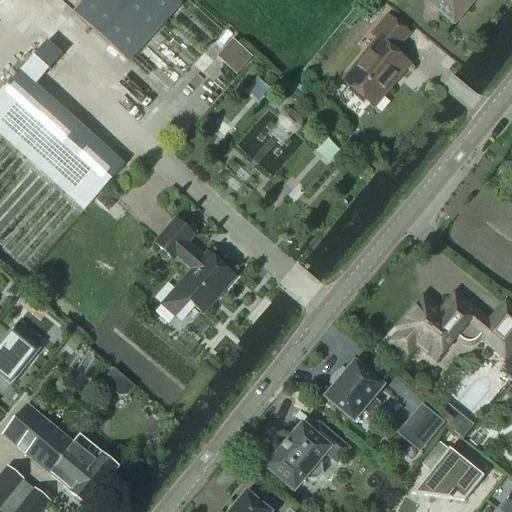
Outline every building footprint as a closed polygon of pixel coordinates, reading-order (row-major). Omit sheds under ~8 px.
[(128,64),(180,5),(174,0),(85,0),(73,14),(128,64)] [(434,0),(459,20),(475,0),(434,0)] [(373,109),(409,66),(394,53),(409,36),(387,17),(371,36),(377,40),(342,82),(373,109)] [(124,167),(35,87),(61,57),(46,44),(0,95),(0,136),(84,212),(124,167)] [(218,299),(235,279),(206,254),(203,258),(188,245),(194,238),(175,221),(154,245),(173,262),(176,259),(193,274),(163,309),(177,322),(191,306),(200,314),(213,299),(218,299)] [(21,291),(13,285),(7,293),(14,299),(21,291)] [(436,361),(465,327),(472,333),(482,321),(454,298),(440,315),(428,305),(418,306),(398,330),(401,333),(398,337),(396,342),(396,346),(399,350),(403,352),(408,352),(412,349),(416,345),(436,361)] [(511,347),(511,312),(505,306),(485,329),(510,350),(511,347)] [(10,336),(0,347),(0,381),(8,388),(34,356),(10,336)] [(383,388),(354,364),(344,375),(342,373),(330,386),(333,389),(324,400),(353,424),(363,412),(369,417),(379,405),(373,401),(383,388)] [(86,508),(117,470),(101,456),(100,456),(86,445),(79,439),(73,446),(26,408),(1,437),(22,454),(70,493),(69,495),(86,508)] [(419,453),(442,425),(421,408),(398,435),(419,453)] [(311,434),(301,427),(266,469),(293,492),(305,479),(308,481),(316,481),(321,474),(321,466),(318,463),(324,455),(336,465),(349,450),(318,425),(311,434)] [(447,445),(414,486),(465,492),(481,471),(447,445)] [(42,511),(49,504),(34,491),(33,492),(22,483),(23,482),(7,469),(0,477),(0,511),(42,511)] [(511,511),(511,493),(498,511),(497,511),(499,511),(500,511),(499,511),(511,511)] [(267,511),(245,494),(230,511),(267,511)]
